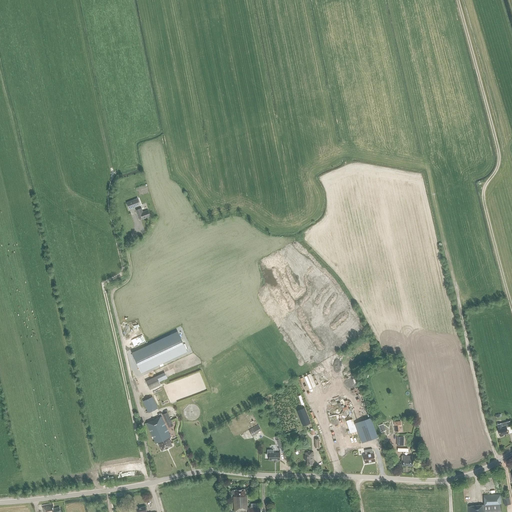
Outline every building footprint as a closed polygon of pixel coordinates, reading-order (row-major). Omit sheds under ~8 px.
[(140,205),(138,198),(126,202),(129,210),(140,205)] [(140,220),(150,216),(147,210),(143,212),(141,208),(136,210),(140,220)] [(141,372),(186,351),(177,332),(132,353),(141,372)] [(160,385),(156,376),(145,381),(150,390),(160,385)] [(158,393),(153,394),(157,405),(161,404),(158,393)] [(143,401),(148,413),(158,408),(152,397),(143,401)] [(301,423),(309,420),(304,408),(296,412),(301,423)] [(171,420),(167,412),(162,415),(168,426),(172,424),(170,421),(171,420)] [(161,451),(172,446),(170,442),(171,442),(169,438),(171,437),(161,416),(146,423),(156,444),(158,443),(161,451)] [(371,418),(355,424),(362,443),(377,438),(378,438),(371,418)] [(506,427),(511,426),(510,421),(501,423),(497,424),(498,429),(500,437),(503,436),(503,434),(508,433),(506,427)] [(261,430),(258,425),(248,430),(252,436),(257,433),(257,432),(261,430)] [(281,435),(279,436),(276,437),(277,440),(276,440),(279,448),(285,446),(281,435)] [(365,463),(375,462),(374,453),(373,453),(372,449),(364,450),(365,454),(363,455),(365,463)] [(277,461),(280,461),(280,453),(273,453),(273,450),(267,450),(267,454),(269,454),(269,460),(274,461),(274,462),(277,462),(277,461)] [(304,456),(304,460),(305,460),(307,460),(307,465),(312,465),(312,463),(313,463),(313,452),(305,453),(305,456),(304,456)] [(412,459),(412,456),(401,456),(401,459),(401,466),(412,466),(412,459)] [(234,490),(232,490),(231,491),(232,493),(232,494),(234,494),(234,497),(233,497),(234,511),(247,510),(247,496),(245,496),(245,489),(234,490)] [(501,511),(500,495),(483,496),(484,505),(468,506),(468,511),(501,511)]
